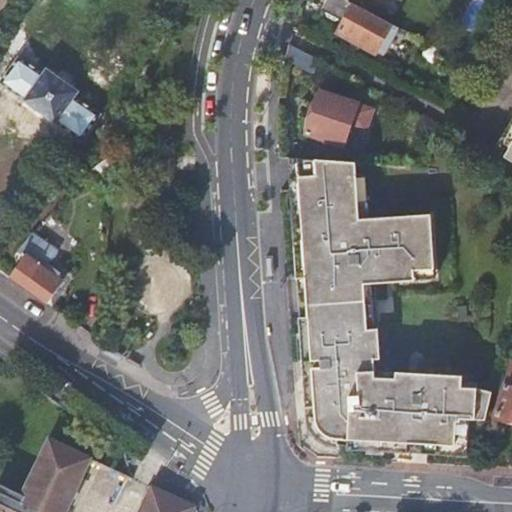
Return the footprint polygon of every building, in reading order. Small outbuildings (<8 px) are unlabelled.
[(365,8),(349,0),(328,0),(325,7),(347,19),(340,32),(378,52),(394,23),(365,8)] [(349,0),(365,8),(369,0),(349,0)] [(18,59),(0,84),(25,102),(24,103),(55,124),(56,123),(80,140),(97,115),(73,98),(77,92),(46,70),(42,76),(18,59)] [(353,119),(359,104),(321,92),(307,133),(344,145),(353,119)] [(443,124),(423,113),(415,128),(435,139),(443,124)] [(511,135),(501,154),(511,159),(511,135)] [(363,163),(300,159),(299,190),(292,189),(299,293),(305,293),(309,295),(306,299),(307,318),(301,318),(305,366),(312,366),(313,378),(306,379),(309,422),(310,426),(311,431),(313,435),(317,439),(321,443),(326,446),(332,448),(337,449),(339,449),(339,446),(349,446),(349,450),(385,451),(389,447),(393,452),(409,453),(410,447),(419,447),(420,443),(430,444),(429,454),(471,455),(471,449),(480,450),(494,392),(479,386),(464,386),(465,374),(417,372),(417,378),(378,377),(376,358),(382,358),(379,313),(369,314),(366,283),(417,279),(416,270),(436,268),(432,214),(361,219),(358,177),(364,176),(363,163)] [(54,260),(60,243),(34,234),(28,250),(54,260)] [(11,278),(47,304),(63,281),(58,278),(60,274),(43,261),(40,265),(26,255),(11,278)] [(121,356),(106,348),(103,354),(118,362),(121,356)] [(511,373),(499,416),(511,419),(511,373)] [(67,511),(91,458),(51,439),(25,495),(0,483),(0,502),(2,504),(0,508),(0,511),(67,511)] [(172,497),(152,487),(140,511),(189,511),(192,506),(172,497)]
